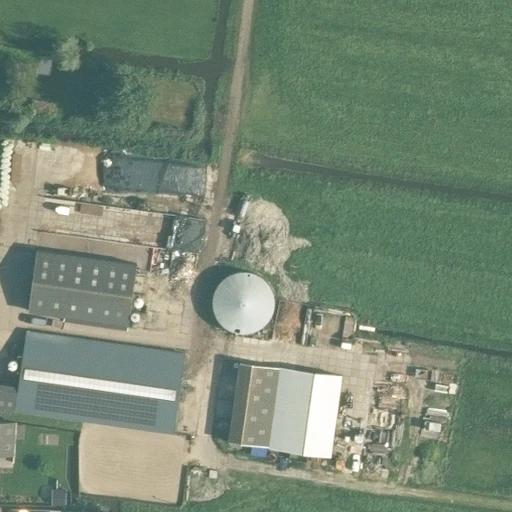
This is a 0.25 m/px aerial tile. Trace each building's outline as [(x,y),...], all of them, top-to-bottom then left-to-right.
[(53,78),(55,60),(40,58),(38,76),(53,78)] [(38,92),(39,104),(57,103),(57,91),(38,92)] [(39,253),(38,263),(31,314),(131,328),(140,268),(39,253)] [(277,308),(277,307),(276,303),(275,297),(272,291),(268,287),(264,284),(259,280),(252,278),(248,278),(243,278),(237,280),(232,282),(226,287),(223,291),(220,297),(218,303),(218,307),(219,314),(220,319),(223,324),(226,328),(229,331),(235,334),(242,336),(246,337),(251,336),(256,335),(262,333),(267,329),(270,326),(273,321),(276,314),(277,308)] [(20,391),(0,387),(0,411),(176,436),(187,357),(29,334),(20,391)] [(301,350),(300,336),(287,336),(288,350),(301,350)] [(281,371),(238,365),(227,444),(270,450),(281,371)] [(295,372),(284,453),(327,459),(339,378),(295,372)] [(0,456),(15,457),(16,440),(17,425),(0,424),(0,456)] [(67,508),(68,494),(56,493),(55,507),(67,508)]
